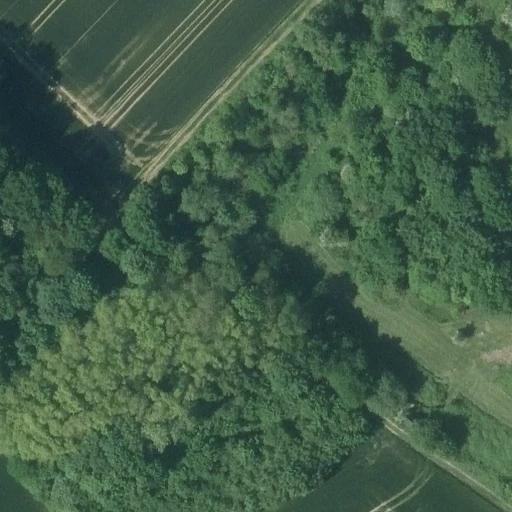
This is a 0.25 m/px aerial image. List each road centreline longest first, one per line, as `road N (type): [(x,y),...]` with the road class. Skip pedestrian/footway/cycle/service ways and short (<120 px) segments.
road 1 (track): [(511,509),(104,219)]
road 2 (track): [(0,289),(120,209),(321,0)]
